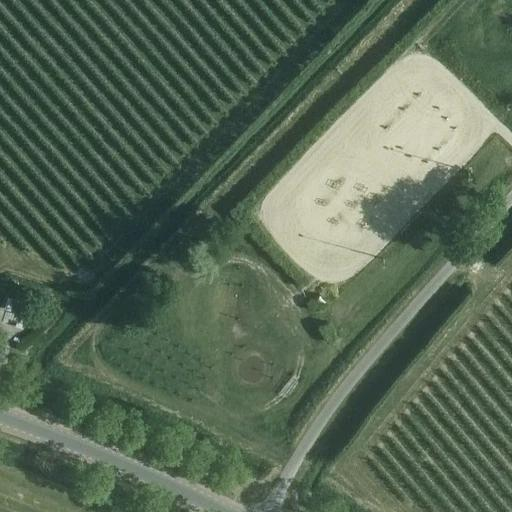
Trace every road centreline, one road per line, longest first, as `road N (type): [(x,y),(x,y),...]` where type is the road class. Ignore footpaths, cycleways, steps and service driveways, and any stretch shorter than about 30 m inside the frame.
road 1 (unclassified): [(511,196),(368,357),(310,433),(265,511)]
road 2 (secondary): [(224,511),(0,418)]
